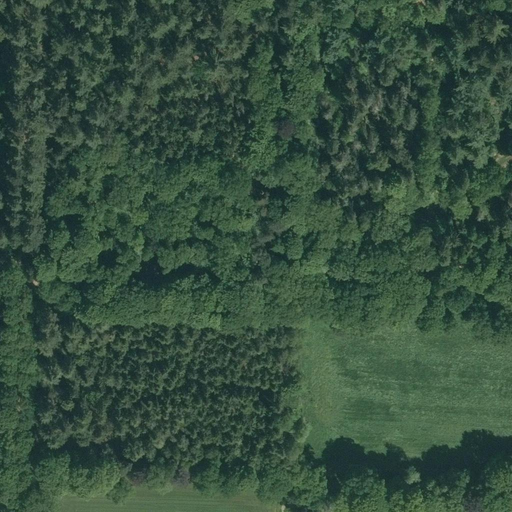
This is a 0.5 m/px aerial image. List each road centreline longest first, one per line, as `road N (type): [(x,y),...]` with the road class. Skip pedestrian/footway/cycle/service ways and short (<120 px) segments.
road 1 (track): [(32,0),(21,511)]
road 2 (track): [(26,279),(511,305)]
road 3 (track): [(428,0),(407,301)]
